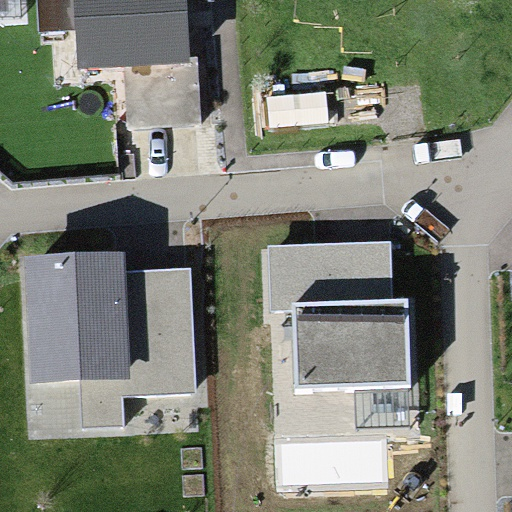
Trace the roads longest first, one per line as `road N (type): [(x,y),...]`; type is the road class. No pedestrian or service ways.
road 1 (residential): [(449,192),(0,215)]
road 2 (residential): [(449,192),(471,511)]
